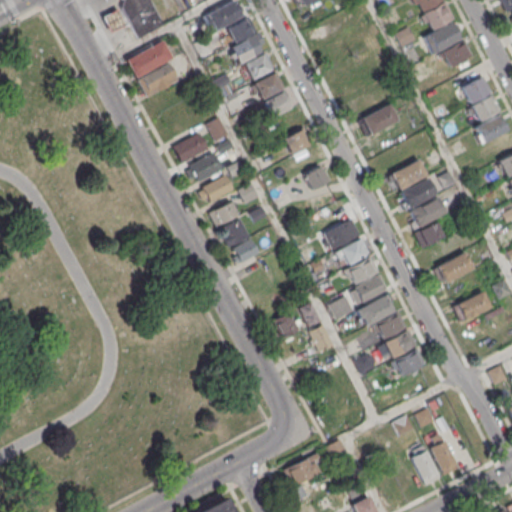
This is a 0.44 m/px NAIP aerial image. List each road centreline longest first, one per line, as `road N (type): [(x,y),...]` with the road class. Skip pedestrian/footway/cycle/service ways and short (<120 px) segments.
road 1 (tertiary): [(147,511),(267,448),(279,428),(279,402),(56,0)]
road 2 (residential): [(511,466),(451,365),(263,0)]
